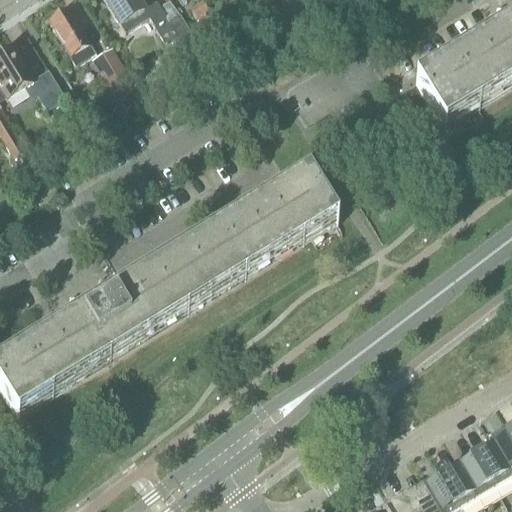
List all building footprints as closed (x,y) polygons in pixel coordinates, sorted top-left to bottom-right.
[(101,0),(119,30),(143,15),(134,0),(101,0)] [(205,16),(199,6),(191,11),(199,24),(207,20),(205,16)] [(68,14),(66,15),(48,26),(76,72),(96,59),(68,14)] [(180,19),(168,26),(179,42),(184,50),(195,43),(180,19)] [(493,43),(496,47),(418,95),(442,134),(511,91),(511,19),(502,26),(507,34),(493,43)] [(168,26),(165,21),(153,28),(166,50),(179,42),(168,26)] [(259,38),(250,23),(228,37),(237,52),(259,38)] [(48,76),(34,85),(13,52),(0,59),(0,92),(6,102),(29,88),(37,102),(47,116),(66,105),(48,76)] [(144,109),(113,53),(92,65),(112,100),(116,98),(127,92),(132,100),(139,112),(144,109)] [(27,156),(1,112),(0,112),(0,142),(12,164),(27,156)] [(32,196),(46,188),(40,177),(26,185),(32,196)] [(69,337),(0,379),(0,397),(16,423),(335,228),(311,188),(115,309),(107,296),(76,315),(80,323),(67,332),(69,337)] [(19,215),(27,210),(16,192),(7,197),(19,215)] [(42,212),(59,202),(53,192),(51,193),(51,192),(35,201),(42,212)] [(511,443),(507,436),(490,446),(492,450),(511,481),(511,480),(511,443)] [(492,450),(475,461),(496,496),(511,486),(511,483),(511,481),(492,450)] [(475,461),(457,471),(479,506),(496,496),(475,461)] [(457,471),(440,481),(458,511),(468,511),(479,506),(457,471)] [(458,511),(440,481),(423,491),(435,511),(458,511)] [(435,511),(423,491),(406,502),(412,511),(435,511)] [(412,511),(406,502),(389,511),(388,511),(412,511)]
